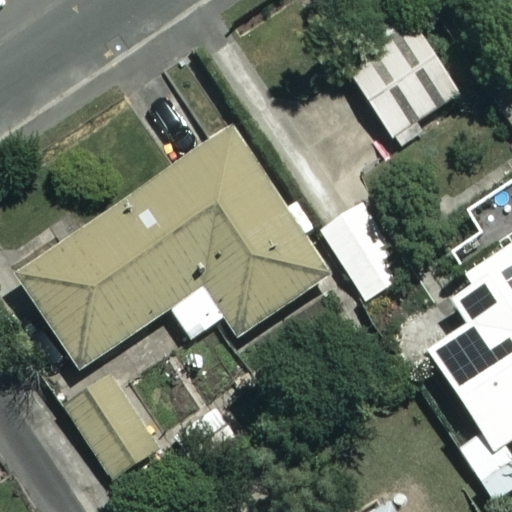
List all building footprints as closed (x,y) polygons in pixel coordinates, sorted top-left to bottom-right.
[(459,95),(391,0),(367,0),(352,11),(380,49),(344,74),(392,143),(459,95)] [(511,0),(486,0),(511,39),(511,0)] [(327,280),(228,135),(12,282),(75,375),(168,311),(189,343),(222,321),(237,342),(327,280)] [(511,257),(447,301),(465,328),(422,357),(476,438),(456,451),(470,472),(511,444),(511,257)] [(111,360),(51,404),(109,481),(168,437),(111,360)]
